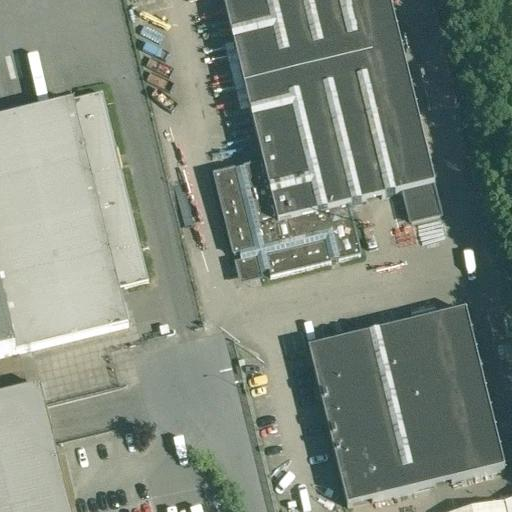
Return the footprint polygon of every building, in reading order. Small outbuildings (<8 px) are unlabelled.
[(390,0),(223,0),(265,166),(279,227),(350,210),(405,196),(434,189),(437,188),(390,0)] [(0,121),(0,286),(17,356),(130,329),(121,292),(150,285),(104,97),(0,121)] [(279,227),(265,166),(216,178),(235,258),(241,256),(243,266),(245,269),(247,272),(254,277),(259,277),(271,275),(272,280),(362,258),(350,210),(279,227)] [(434,189),(405,196),(412,226),(441,219),(434,189)] [(0,360),(17,356),(0,286),(0,360)] [(468,314),(310,353),(349,510),(506,472),(468,314)] [(71,511),(42,389),(0,399),(0,511),(71,511)] [(511,511),(511,503),(476,511),(511,511)]
